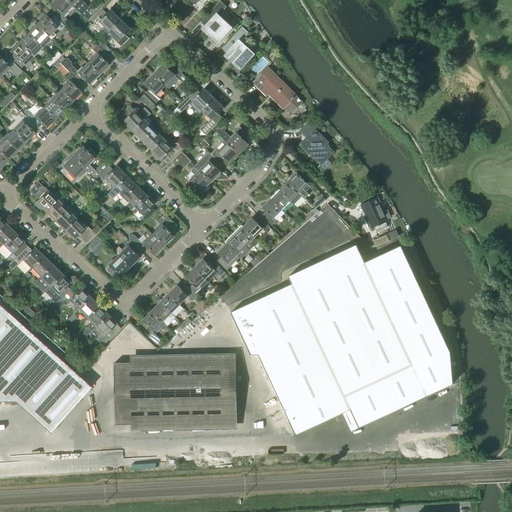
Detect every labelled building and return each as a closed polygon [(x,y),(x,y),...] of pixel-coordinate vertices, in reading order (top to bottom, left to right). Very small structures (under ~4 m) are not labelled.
[(54,17),(64,27),(68,22),(63,17),(68,12),(66,11),(71,6),(64,0),(54,0),(50,4),(58,12),(54,17)] [(79,0),(64,0),(71,6),(87,21),(103,5),(99,1),(90,10),(79,0)] [(205,32),(218,44),(231,29),(220,19),(226,7),(220,2),(201,23),(206,28),(205,28),(207,30),(205,32)] [(105,14),(101,10),(92,20),(96,24),(98,22),(108,31),(119,20),(110,10),(105,14)] [(50,21),(45,16),(36,25),(51,40),(56,36),(53,33),(58,29),(64,35),(68,31),(64,27),(54,17),(50,21)] [(119,20),(105,34),(108,38),(111,35),(117,41),(121,44),(126,39),(123,35),(129,29),(119,20)] [(36,25),(28,34),(40,46),(43,49),(51,40),(36,25)] [(249,34),(243,28),(223,49),(228,54),(225,57),(240,70),(253,56),(242,45),(249,34)] [(80,38),(85,42),(89,38),(82,31),(80,38)] [(28,34),(19,43),(31,55),(40,46),(28,34)] [(35,59),(19,43),(10,52),(14,55),(10,60),(19,70),(24,65),(25,66),(29,61),(31,63),(35,59)] [(102,43),(98,48),(108,58),(112,53),(102,43)] [(96,54),(87,64),(98,76),(108,66),(104,62),(108,58),(98,48),(96,46),(95,47),(92,50),(93,52),(96,54)] [(57,52),(51,58),(55,61),(61,55),(57,52)] [(0,58),(0,76),(0,77),(1,78),(9,70),(16,77),(22,72),(10,60),(5,55),(1,59),(0,58)] [(55,61),(51,58),(46,64),(49,67),(55,61)] [(63,67),(70,74),(81,86),(85,81),(89,85),(98,76),(87,64),(78,73),(71,66),(71,63),(67,60),(64,60),(60,64),(63,67)] [(59,70),(63,67),(60,64),(58,62),(54,65),(59,70)] [(163,64),(154,74),(166,86),(170,89),(183,75),(173,66),(169,70),(163,64)] [(291,111),(293,113),(303,104),(268,69),(254,83),(266,95),(269,91),(278,100),(276,102),(288,114),(291,111)] [(37,73),(31,79),(34,83),(40,77),(37,73)] [(248,76),(245,73),(241,78),(247,84),(255,77),(251,73),(248,76)] [(69,82),(60,91),(72,103),(80,94),(76,90),(81,86),(70,74),(65,78),(69,82)] [(146,94),(157,105),(162,100),(157,95),(166,86),(154,74),(145,83),(151,89),(146,94)] [(31,79),(25,85),(29,89),(34,83),(31,79)] [(199,114),(202,110),(214,99),(205,90),(200,94),(196,90),(177,109),(181,113),(190,105),(199,114)] [(60,91),(56,95),(55,94),(50,98),(63,111),(72,103),(60,91)] [(11,93),(5,99),(9,102),(15,96),(11,93)] [(152,112),(156,107),(144,96),(140,100),(152,112)] [(50,98),(45,103),(47,104),(43,109),(54,120),(63,111),(50,98)] [(9,102),(5,99),(0,104),(0,105),(3,108),(9,102)] [(212,120),(206,126),(205,125),(199,130),(205,135),(220,120),(216,116),(224,108),(214,99),(202,110),(212,120)] [(124,123),(133,133),(145,121),(151,114),(145,108),(139,114),(130,106),(120,116),(125,122),(124,123)] [(54,120),(43,109),(34,117),(26,110),(22,114),(32,124),(37,120),(45,129),(54,120)] [(163,109),(161,112),(159,113),(166,119),(169,115),(163,109)] [(36,128),(20,112),(16,116),(15,121),(9,127),(13,131),(24,142),(33,133),(32,132),(36,128)] [(171,124),(173,123),(175,121),(169,115),(166,119),(171,124)] [(149,125),(145,121),(133,133),(143,142),(154,130),(156,129),(151,124),(149,125)] [(227,144),(239,155),(248,146),(245,142),(249,138),(239,128),(235,132),(236,133),(231,139),(224,131),(227,129),(222,125),(216,132),(227,143),(227,144)] [(154,130),(143,142),(152,151),(164,140),(154,130)] [(13,131),(9,135),(7,133),(2,138),(16,151),(24,142),(13,131)] [(328,147),(324,143),(326,142),(319,135),(318,137),(316,135),(316,136),(313,133),(300,145),(321,165),(318,168),(323,173),(332,164),(327,159),(333,153),(327,147),(328,147)] [(152,151),(162,161),(166,157),(166,156),(170,160),(182,148),(178,144),(174,144),(171,147),(168,143),(170,140),(167,137),(164,140),(152,151)] [(2,138),(0,140),(0,153),(7,160),(16,151),(2,138)] [(224,140),(210,154),(211,155),(212,156),(221,165),(226,161),(229,165),(239,155),(227,144),(227,143),(224,140)] [(204,141),(201,144),(206,149),(209,146),(204,141)] [(95,180),(99,177),(99,176),(108,167),(104,163),(95,172),(88,165),(94,159),(93,158),(96,155),(91,149),(87,153),(82,148),(73,157),(78,162),(84,169),(87,171),(95,180)] [(186,157),(182,153),(172,162),(176,166),(186,157)] [(205,157),(195,166),(200,171),(205,176),(211,183),(221,173),(217,170),(221,165),(212,156),(211,155),(210,154),(209,153),(205,157)] [(73,157),(63,166),(68,171),(64,176),(65,176),(73,185),(87,171),(84,169),(78,162),(73,157)] [(202,192),(211,183),(205,176),(200,171),(195,166),(191,170),(196,175),(190,181),(191,181),(187,185),(196,195),(200,191),(202,192)] [(114,188),(126,176),(116,167),(113,171),(108,167),(99,176),(99,177),(103,181),(105,179),(112,186),(114,188)] [(288,182),(299,193),(302,196),(305,199),(309,195),(303,189),(304,188),(307,185),(304,181),(301,178),(299,176),(296,174),(296,173),(290,179),(291,179),(288,182)] [(135,186),(126,176),(114,188),(107,195),(112,200),(119,193),(124,197),(135,186)] [(38,182),(29,190),(32,193),(37,198),(34,201),(33,202),(39,208),(40,207),(46,213),(56,201),(57,201),(61,197),(59,195),(56,192),(52,196),(51,194),(41,185),(38,182)] [(302,196),(299,193),(288,182),(279,191),(290,202),(290,201),(294,205),(302,196)] [(126,206),(130,209),(144,195),(135,186),(124,197),(129,203),(126,206)] [(70,187),(67,190),(77,199),(80,196),(71,187),(70,187)] [(271,199),(282,210),(290,202),(279,191),(271,199)] [(350,207),(355,200),(344,192),(338,199),(350,207)] [(148,198),(144,195),(130,209),(134,214),(136,212),(141,217),(140,217),(145,222),(155,212),(151,207),(156,202),(149,196),(148,198)] [(80,196),(77,199),(82,205),(85,201),(86,201),(80,196)] [(322,197),(313,205),(316,209),(326,201),(322,197)] [(266,212),(262,216),(272,226),(276,221),(273,219),(282,210),(271,199),(262,208),(266,212)] [(377,199),(361,206),(372,229),(375,228),(377,232),(387,227),(385,223),(388,222),(387,221),(390,219),(387,212),(384,213),(377,199)] [(61,206),(56,201),(46,213),(55,222),(66,210),(67,209),(62,204),(61,206)] [(99,211),(104,216),(107,213),(102,207),(98,211),(99,211)] [(66,210),(55,222),(64,231),(75,220),(78,217),(69,208),(67,209),(66,210)] [(312,211),(305,216),(309,220),(315,214),(312,211)] [(107,213),(104,216),(110,222),(113,219),(107,213)] [(156,230),(151,235),(163,247),(173,238),(168,233),(175,226),(164,214),(156,222),(159,225),(155,229),(156,230)] [(304,218),(300,221),(301,223),(303,225),(304,224),(309,220),(305,216),(304,218)] [(252,219),(243,227),(254,238),(262,230),(265,232),(270,228),(260,218),(256,223),(252,219)] [(75,220),(64,231),(74,241),(77,237),(81,242),(91,232),(86,227),(84,228),(75,220)] [(0,230),(0,243),(2,245),(14,233),(6,224),(0,230)] [(97,226),(91,232),(95,236),(100,230),(97,226)] [(243,227),(234,236),(246,247),(250,251),(254,247),(255,247),(259,243),(254,238),(243,227)] [(396,230),(373,241),(374,242),(376,248),(399,237),(396,230)] [(130,240),(129,240),(129,241),(139,250),(144,246),(154,257),(163,247),(151,235),(148,231),(143,236),(142,236),(138,240),(134,236),(133,236),(132,235),(128,238),(130,240)] [(91,232),(81,242),(85,246),(95,236),(91,232)] [(23,250),(27,247),(23,242),(14,233),(2,245),(10,254),(9,256),(13,260),(23,250)] [(234,236),(226,244),(240,258),(240,257),(242,259),(250,251),(246,247),(234,236)] [(102,241),(98,237),(88,248),(92,252),(102,241)] [(118,255),(117,256),(129,268),(139,258),(135,255),(139,250),(129,241),(129,240),(125,245),(126,246),(121,250),(118,247),(114,251),(118,255)] [(178,357),(114,358),(115,423),(280,418),(286,432),(338,407),(347,426),(441,381),(441,351),(397,252),(371,263),(360,242),(288,277),(291,284),(232,309),(222,314),(236,345),(177,346),(178,357)] [(221,257),(217,262),(227,271),(240,258),(226,244),(217,253),(221,257)] [(23,261),(31,269),(43,257),(35,247),(31,251),(27,247),(23,250),(13,260),(8,266),(12,270),(23,261)] [(264,253),(258,258),(261,262),(267,256),(264,253)] [(129,268),(117,256),(113,261),(112,260),(107,264),(108,265),(108,266),(109,267),(105,270),(115,280),(119,276),(120,277),(129,268)] [(40,278),(41,276),(52,265),(43,257),(31,269),(40,278)] [(261,262),(258,258),(251,264),(254,267),(261,262)] [(194,268),(208,283),(217,274),(220,278),(225,273),(211,260),(207,264),(203,260),(194,268)] [(42,293),(49,285),(60,274),(52,265),(41,276),(40,278),(33,284),(42,293)] [(189,281),(185,285),(195,295),(196,296),(208,283),(194,268),(185,277),(189,281)] [(30,276),(27,273),(21,279),(24,282),(30,276)] [(49,285),(43,291),(56,304),(60,301),(70,291),(65,287),(69,283),(60,274),(49,285)] [(177,286),(168,294),(179,305),(188,296),(191,300),(194,300),(197,297),(195,295),(185,285),(185,286),(182,283),(178,287),(177,286)] [(69,301),(77,310),(89,298),(80,289),(74,295),(70,291),(60,301),(64,306),(69,301)] [(168,294),(160,303),(171,314),(175,318),(184,309),(179,305),(168,294)] [(77,310),(86,318),(98,306),(89,298),(77,310)] [(202,301),(193,309),(197,313),(206,306),(202,301)] [(160,303),(152,311),(157,317),(162,322),(163,322),(166,325),(168,327),(176,318),(175,318),(171,314),(160,303)] [(0,305),(0,402),(17,402),(58,357),(0,305)] [(85,337),(95,327),(94,326),(96,325),(106,315),(98,306),(86,318),(91,323),(86,328),(87,329),(82,334),(85,337)] [(162,322),(152,311),(143,320),(157,334),(166,325),(163,322),(162,322)] [(77,317),(73,314),(67,320),(71,323),(77,317)] [(96,325),(94,326),(95,327),(102,334),(96,340),(102,346),(116,332),(119,329),(115,325),(116,324),(116,323),(115,324),(115,323),(106,315),(96,325)] [(188,319),(182,324),(185,328),(191,323),(191,322),(188,319)] [(185,328),(182,324),(175,330),(179,333),(185,328)] [(157,345),(160,347),(163,343),(161,341),(162,341),(153,332),(148,337),(157,345)] [(60,345),(69,353),(73,349),(64,340),(60,345)] [(58,357),(17,402),(50,432),(91,386),(58,357)]
